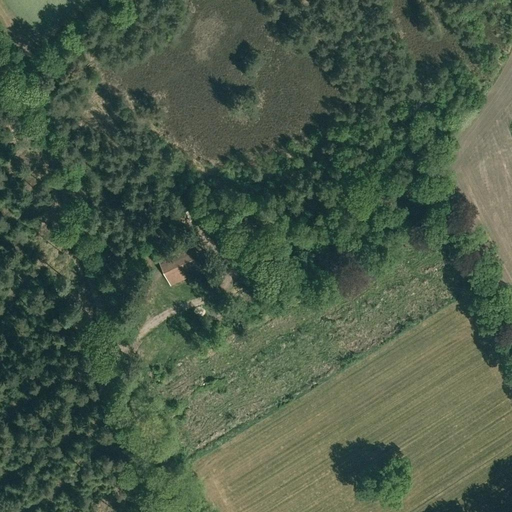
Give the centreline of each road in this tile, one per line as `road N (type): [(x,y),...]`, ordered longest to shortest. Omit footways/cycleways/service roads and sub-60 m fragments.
road 1 (unclassified): [(175,511),(121,398),(34,119),(0,42)]
road 2 (track): [(99,334),(199,275),(249,233),(304,209),(435,179)]
